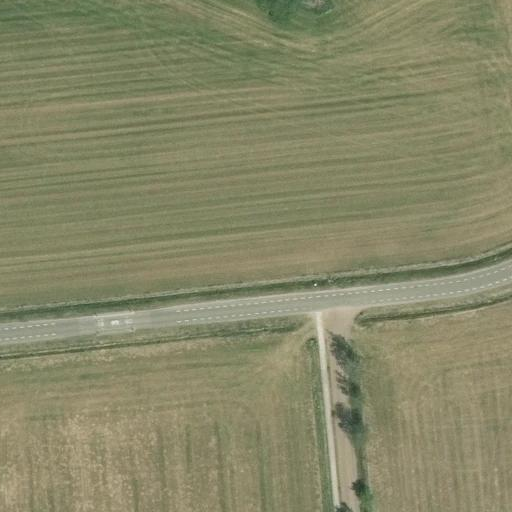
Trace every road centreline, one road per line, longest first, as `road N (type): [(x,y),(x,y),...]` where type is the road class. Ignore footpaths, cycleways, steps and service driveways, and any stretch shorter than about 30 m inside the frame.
road 1 (unclassified): [(0,336),(511,276)]
road 2 (track): [(333,303),(351,511)]
